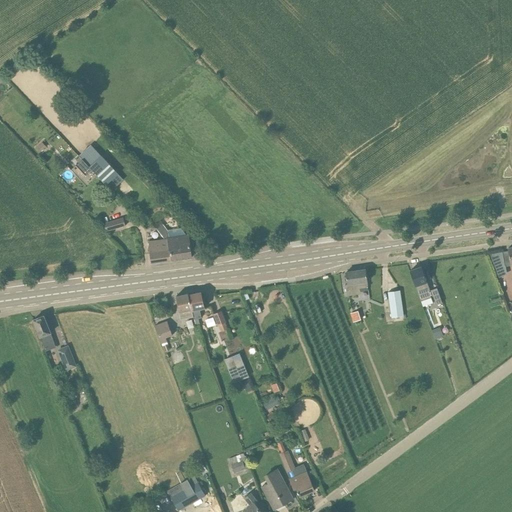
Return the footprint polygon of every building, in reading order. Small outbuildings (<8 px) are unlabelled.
[(106,185),(118,174),(102,156),(89,167),(92,170),(106,185)] [(73,168),(82,178),(92,170),(89,167),(83,160),(73,168)] [(118,174),(106,185),(111,191),(123,180),(118,174)] [(106,232),(125,227),(123,219),(104,225),(106,232)] [(168,231),(162,224),(156,228),(165,239),(168,239),(172,261),(192,258),(188,236),(187,236),(181,229),(168,231)] [(149,242),(152,263),(172,261),(168,239),(165,239),(149,242)] [(511,247),(508,248),(509,251),(502,253),(504,265),(511,263),(511,247)] [(430,291),(421,267),(410,271),(421,301),(433,296),(437,308),(443,306),(437,288),(430,291)] [(347,296),(361,294),(360,289),(368,288),(365,270),(346,273),(348,284),(345,285),(347,296)] [(392,318),(403,316),(400,291),(388,292),(392,318)] [(193,317),(194,319),(201,318),(200,309),(204,308),(200,292),(188,295),(191,309),(193,317)] [(191,309),(188,295),(188,294),(176,296),(179,311),(180,311),(181,319),(193,317),(191,309)] [(228,330),(225,323),(226,322),(222,311),(213,314),(218,326),(218,325),(221,332),(228,330)] [(353,322),(360,320),(357,312),(351,314),(353,322)] [(45,351),(55,348),(50,334),(48,327),(44,316),(33,320),(45,351)] [(155,327),(161,345),(167,343),(166,339),(172,336),(167,322),(155,327)] [(440,337),(437,328),(431,330),(434,339),(440,337)] [(66,371),(76,367),(68,347),(58,351),(66,371)] [(247,381),(237,355),(224,360),(225,364),(228,372),(234,386),(247,381)] [(246,393),(252,390),(248,382),(242,385),(246,393)] [(264,401),(267,408),(282,402),(278,394),(264,401)] [(271,411),(266,416),(271,421),(276,416),(271,411)] [(294,468),(287,452),(280,454),(287,473),(291,482),(290,482),(293,490),(296,488),(300,497),(314,491),(304,465),(295,469),(295,468),(294,468)] [(245,468),(242,460),(231,464),(234,472),(245,468)] [(274,509),(293,499),(277,470),(265,476),(269,483),(262,486),(274,509)] [(178,510),(205,495),(194,476),(167,491),(171,497),(178,510)] [(245,511),(260,511),(254,504),(257,502),(250,493),(244,498),(250,506),(244,511),(245,511)]
